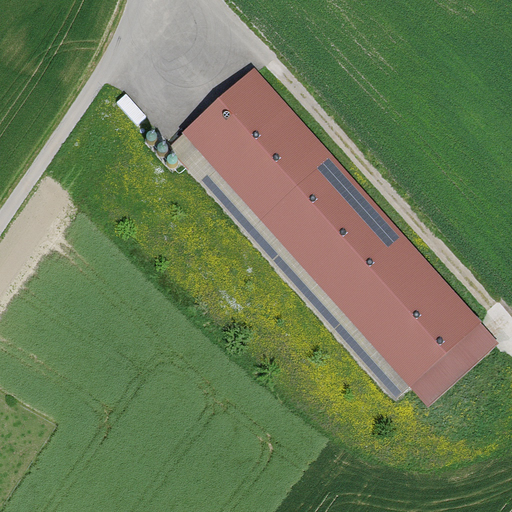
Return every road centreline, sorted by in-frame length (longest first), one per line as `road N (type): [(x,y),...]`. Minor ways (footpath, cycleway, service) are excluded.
road 1 (track): [(511,326),(275,68)]
road 2 (unclassified): [(131,0),(82,107),(0,228)]
